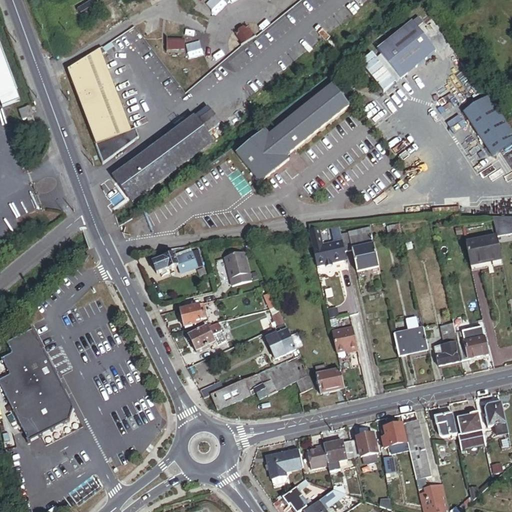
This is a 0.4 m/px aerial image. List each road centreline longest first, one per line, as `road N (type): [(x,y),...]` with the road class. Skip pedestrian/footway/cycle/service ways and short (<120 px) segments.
road 1 (tertiary): [(256,434),(511,376)]
road 2 (secondary): [(13,0),(89,207)]
road 3 (secondary): [(89,207),(178,395)]
